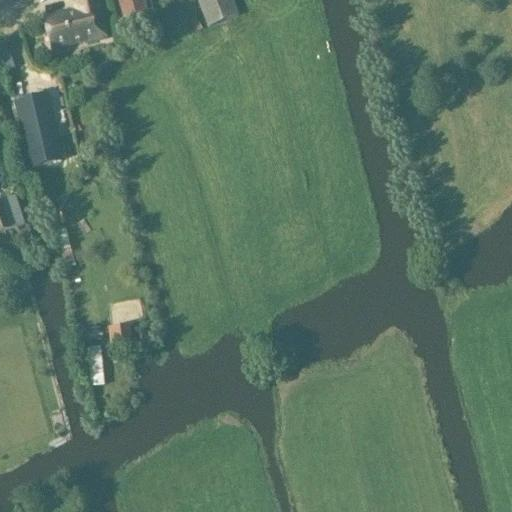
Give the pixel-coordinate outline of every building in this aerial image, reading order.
[(64,21),(45,25),(51,51),(86,43),(87,44),(106,40),(98,9),(100,8),(98,0),(73,0),(77,13),(63,16),(64,21)] [(142,0),(117,0),(123,20),(146,14),(142,0)] [(231,0),(195,0),(196,0),(207,29),(236,18),(238,17),(231,0)] [(49,92),(14,101),(28,173),(64,165),(49,92)] [(89,146),(80,148),(83,161),(93,159),(89,146)] [(0,202),(0,233),(9,230),(24,225),(14,197),(0,202)]
